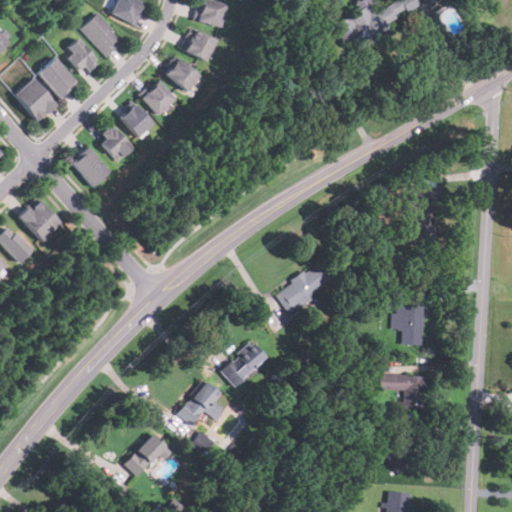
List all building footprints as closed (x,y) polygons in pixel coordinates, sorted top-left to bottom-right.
[(112,0),(107,13),(130,24),(141,3),(135,0),(112,0)] [(196,0),(191,19),(217,27),(224,4),(211,0),(196,0)] [(445,20),(454,14),(447,4),(438,11),(445,20)] [(388,33),(375,9),(370,12),(366,5),(334,22),(349,52),(388,33)] [(76,28),(102,55),(118,39),(92,13),(76,28)] [(213,39),(187,27),(177,48),(203,60),(213,39)] [(59,52),(82,75),(95,61),(72,38),(59,52)] [(56,98),(73,83),(50,57),(33,72),(56,98)] [(186,93),(199,77),(175,58),(162,74),(186,93)] [(32,121),(51,105),(27,78),(8,95),(32,121)] [(172,97),(152,78),(136,95),(155,114),(172,97)] [(117,117),(136,136),(150,123),(130,103),(117,117)] [(97,134),(101,138),(97,142),(116,161),(130,147),(107,124),(97,134)] [(106,171),(84,146),(67,162),(89,187),(106,171)] [(407,235),(426,235),(426,204),(433,204),(433,185),(407,185),(407,235)] [(39,241),(57,223),(33,199),(15,216),(39,241)] [(0,226),(0,246),(16,262),(29,250),(10,231),(8,233),(1,225),(0,226)] [(328,279),(317,262),(271,291),(285,312),(311,295),(308,291),(328,279)] [(398,344),(419,344),(419,303),(390,303),(390,329),(398,329),(398,344)] [(232,385),(262,355),(247,339),(216,369),(232,385)] [(422,375),(377,372),(376,388),(401,389),(399,410),(420,411),(422,375)] [(210,401),(216,391),(198,379),(175,414),(189,423),(198,409),(211,418),(218,407),(210,401)] [(133,475),(162,445),(149,433),(119,462),(133,475)] [(410,470),(410,436),(391,436),(391,470),(410,470)] [(383,511),(404,511),(406,492),(384,490),(383,511)]
